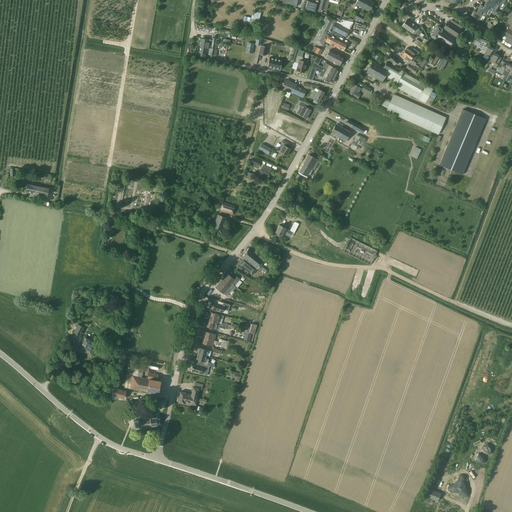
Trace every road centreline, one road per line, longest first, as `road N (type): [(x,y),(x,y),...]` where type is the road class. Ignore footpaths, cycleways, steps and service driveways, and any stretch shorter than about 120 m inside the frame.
road 1 (unclassified): [(156,459),(194,308),(268,210),(385,0)]
road 2 (track): [(511,326),(386,270),(291,252),(254,229)]
road 3 (unclassified): [(156,459),(98,436),(0,352)]
